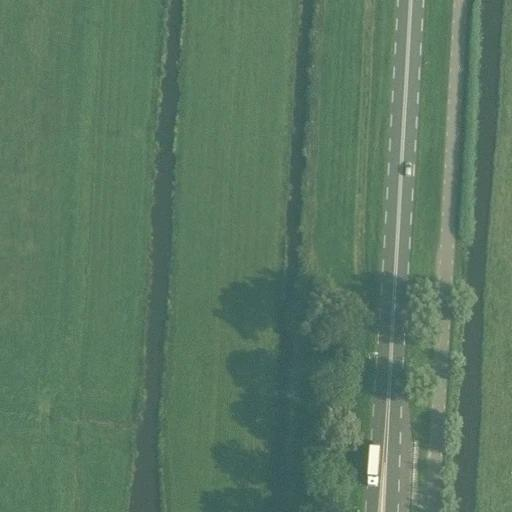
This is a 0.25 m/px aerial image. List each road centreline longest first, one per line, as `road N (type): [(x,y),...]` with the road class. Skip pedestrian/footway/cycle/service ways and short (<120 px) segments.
road 1 (unclassified): [(432,511),(461,0)]
road 2 (primary): [(381,511),(409,0)]
